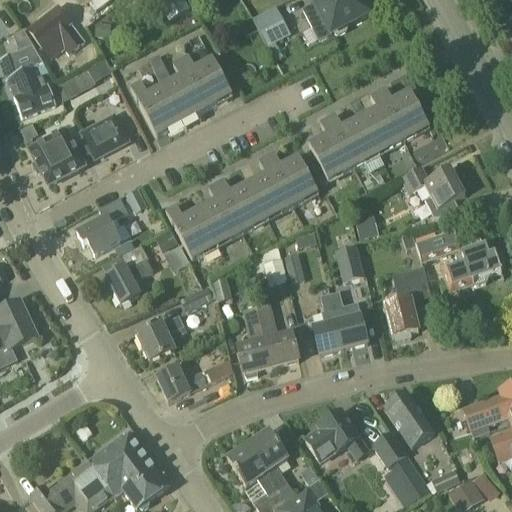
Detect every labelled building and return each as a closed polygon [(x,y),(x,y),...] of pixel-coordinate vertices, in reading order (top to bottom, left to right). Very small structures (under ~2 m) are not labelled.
[(182,0),(155,0),(170,25),(190,13),(182,0)] [(314,8),(303,14),(320,46),(331,40),(333,38),(338,42),(347,37),(347,31),(370,19),(360,0),(326,0),(327,1),(314,8)] [(511,0),(487,0),(493,12),(511,2),(511,0)] [(276,10),(255,21),(253,23),(269,51),(291,39),(276,10)] [(85,46),(58,11),(28,34),(51,64),(64,54),(68,59),(85,46)] [(96,31),(95,44),(109,44),(110,31),(96,31)] [(13,40),(20,56),(27,53),(33,51),(24,36),(13,40)] [(14,58),(0,63),(0,66),(6,83),(9,82),(12,91),(10,92),(22,123),(56,109),(48,89),(46,91),(38,71),(44,68),(34,50),(33,51),(27,53),(35,72),(21,77),(14,58)] [(189,61),(181,66),(207,114),(218,108),(217,105),(230,99),(231,101),(232,100),(213,64),(196,73),(189,61)] [(180,82),(164,91),(182,127),(181,125),(194,118),(195,120),(207,114),(181,66),(173,70),(180,82)] [(103,67),(85,78),(92,91),(111,80),(103,67)] [(131,93),(156,141),(169,135),(167,132),(180,125),(182,128),(182,127),(164,91),(148,99),(142,87),(131,93)] [(386,94),(378,98),(385,110),(392,106),(386,94)] [(402,106),(387,114),(404,146),(415,140),(414,138),(427,131),(428,133),(429,133),(410,96),(399,102),(402,106)] [(378,98),(376,99),(370,102),(377,114),(385,110),(378,98)] [(370,118),(359,123),(379,160),(379,159),(378,157),(391,150),(392,152),(404,146),(387,114),(372,122),(370,118)] [(336,120),(328,124),(335,137),(342,132),(336,120)] [(65,136),(30,154),(48,190),(84,171),(79,163),(92,157),(95,163),(127,146),(114,121),(82,138),(85,145),(73,151),(65,136)] [(352,133),(337,141),(354,173),(365,167),(364,164),(377,157),(378,160),(379,160),(359,123),(349,128),(352,133)] [(328,124),(325,126),(320,128),(327,141),(335,137),(328,124)] [(354,173),(337,141),(335,142),(322,149),(319,144),(309,150),(328,186),(329,186),(328,184),(341,177),(342,179),(354,173)] [(275,159),(267,163),(273,176),(281,171),(275,159)] [(290,172),(276,180),(292,212),(304,206),(303,203),(316,196),(317,199),(318,198),(299,162),(288,167),(290,172)] [(267,163),(259,167),(266,180),(273,176),(267,163)] [(434,223),(461,218),(455,206),(465,200),(451,173),(428,185),(422,172),(401,183),(409,199),(425,191),(431,202),(425,205),(434,223)] [(258,183),(248,188),(267,225),(268,225),(267,222),(280,215),(281,218),(292,212),(276,180),(261,188),(258,183)] [(371,182),(364,185),(369,196),(377,193),(371,182)] [(224,186),(217,190),(223,202),(231,198),(224,186)] [(240,198),(225,206),(242,238),(254,232),(252,230),(266,223),(267,225),(248,188),(238,194),(240,198)] [(217,190),(214,191),(209,194),(215,206),(223,202),(217,190)] [(139,197),(127,203),(134,218),(146,211),(139,197)] [(104,225),(82,236),(78,239),(84,251),(89,249),(95,261),(121,247),(115,235),(120,231),(117,223),(128,217),(120,203),(98,214),(104,225)] [(332,208),(337,217),(344,213),(339,204),(332,208)] [(208,210),(198,215),(217,252),(218,251),(216,249),(229,242),(231,244),(242,238),(225,206),(211,214),(208,210)] [(174,213),(166,217),(173,229),(180,225),(174,213)] [(217,252),(198,215),(188,220),(190,225),(175,234),(192,265),(204,259),(202,256),(215,249),(217,252)] [(374,219),(355,223),(359,242),(378,238),(374,219)] [(416,250),(415,250),(420,266),(421,268),(459,254),(453,236),(416,249),(416,250)] [(173,252),(166,238),(155,244),(162,257),(173,252)] [(412,239),(403,243),(407,253),(415,250),(416,250),(416,249),(412,239)] [(116,254),(120,262),(135,253),(131,246),(116,254)] [(124,273),(106,282),(120,310),(133,303),(134,305),(136,303),(136,302),(140,299),(133,287),(153,277),(147,265),(149,264),(141,250),(135,253),(120,262),(119,262),(124,273)] [(464,266),(441,274),(445,284),(448,292),(450,299),(461,295),(474,291),(474,292),(487,288),(489,281),(501,277),(501,276),(504,271),(504,270),(502,263),(501,263),(496,261),(495,260),(491,250),(462,260),(464,266)] [(336,260),(344,291),(364,286),(356,255),(336,260)] [(298,258),(285,261),(292,288),(305,285),(298,258)] [(281,265),(264,269),(265,276),(269,289),(287,285),(283,268),(282,265),(281,265)] [(393,280),(394,286),(400,308),(385,312),(392,342),(418,336),(410,302),(429,297),(430,302),(431,302),(424,273),(393,280)] [(225,281),(213,284),(218,305),(231,302),(225,281)] [(207,291),(180,304),(184,314),(185,316),(213,304),(207,291)] [(339,298),(330,300),(343,355),(368,349),(361,321),(349,324),(346,312),(343,313),(339,298)] [(324,330),(313,333),(320,361),(343,355),(330,300),(320,302),(324,317),(321,318),(324,330)] [(0,355),(8,352),(9,355),(37,342),(20,306),(0,315),(0,355)] [(269,310),(257,313),(271,373),(299,366),(292,340),(277,343),(269,311),(269,310)] [(248,333),(252,349),(238,353),(244,380),(271,373),(257,313),(244,317),(249,333),(248,333)] [(154,331),(136,339),(149,368),(175,356),(170,345),(186,337),(183,332),(184,332),(179,321),(162,329),(162,328),(160,328),(154,331)] [(178,372),(156,382),(169,409),(190,399),(221,385),(215,371),(201,378),(184,386),(178,372)] [(500,400),(468,412),(463,414),(473,442),(490,437),(487,430),(508,422),(511,428),(511,389),(498,395),(500,400)] [(384,413),(411,453),(412,453),(434,438),(407,398),(384,413)] [(318,432),(319,434),(320,435),(305,445),(319,465),(334,455),(336,459),(348,451),(357,464),(368,456),(341,416),(318,432)] [(511,428),(511,430),(511,436),(491,444),(499,465),(511,459),(511,428)] [(269,436),(248,450),(267,478),(277,492),(286,486),(276,472),(288,464),(269,436)] [(406,461),(391,439),(373,451),(388,473),(389,472),(392,478),(386,482),(406,511),(407,511),(430,496),(416,475),(406,461)] [(110,452),(88,468),(108,494),(148,467),(131,445),(127,448),(123,443),(111,452),(110,452)] [(267,478),(248,450),(227,464),(246,492),(257,484),(267,499),(253,508),(255,511),(277,511),(286,507),(277,492),(267,478)] [(148,467),(108,494),(114,502),(115,504),(124,498),(134,511),(148,511),(149,511),(149,508),(168,494),(148,467)] [(64,511),(74,504),(80,511),(99,511),(113,502),(115,504),(114,502),(108,494),(88,468),(62,487),(63,488),(50,498),(45,492),(31,502),(37,511),(64,511)] [(455,474),(432,484),(437,497),(461,487),(455,474)] [(295,500),(286,507),(277,511),(319,511),(316,507),(328,498),(319,484),(295,500)] [(472,485),(459,492),(471,511),(475,511),(485,506),(472,485)] [(286,486),(277,492),(286,507),(295,500),(286,486)]
